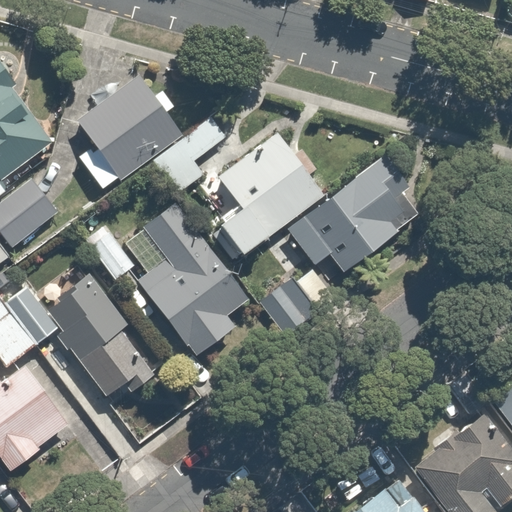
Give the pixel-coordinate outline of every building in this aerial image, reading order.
[(0,65),(0,174),(52,136),(0,65)] [(180,132),(133,68),(72,114),(92,141),(73,154),(100,191),(180,132)] [(176,190),(236,140),(212,111),(152,161),(176,190)] [(325,190),(279,126),(216,171),(238,202),(216,218),(240,251),(281,222),(325,190)] [(423,217),(379,155),(282,224),(311,264),(328,252),(344,274),(423,217)] [(0,200),(0,229),(16,247),(58,208),(28,175),(0,200)] [(236,323),(227,311),(246,297),(173,201),(123,239),(147,271),(135,280),(184,344),(187,342),(196,354),(236,323)] [(137,269),(104,226),(83,242),(116,285),(137,269)] [(0,236),(0,262),(13,250),(0,236)] [(326,291),(309,265),(264,293),(281,320),(326,291)] [(154,367),(84,269),(43,298),(65,328),(51,338),(99,407),(154,367)] [(0,365),(1,367),(56,326),(23,283),(0,300),(0,299),(0,365)] [(0,453),(19,478),(79,431),(23,357),(0,374),(0,453)] [(511,386),(492,402),(511,428),(511,386)] [(487,511),(511,495),(511,450),(482,406),(408,456),(445,511),(487,511)] [(427,511),(393,471),(342,511),(427,511)]
